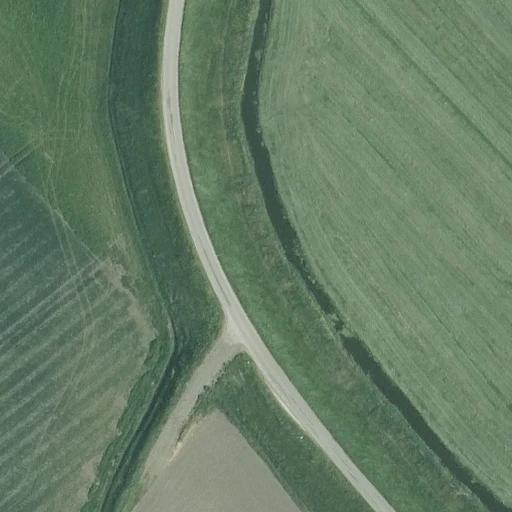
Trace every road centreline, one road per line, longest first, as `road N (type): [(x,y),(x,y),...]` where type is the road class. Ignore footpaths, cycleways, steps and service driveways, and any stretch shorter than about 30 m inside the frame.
road 1 (unclassified): [(387,511),(313,430),(211,267),(175,154),(169,88),(176,0)]
road 2 (track): [(152,470),(216,358),(244,328)]
